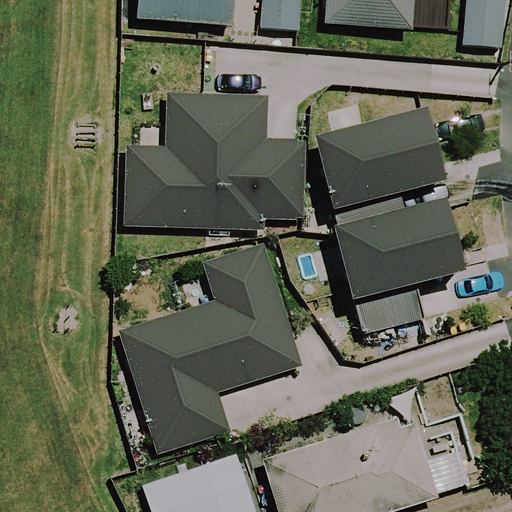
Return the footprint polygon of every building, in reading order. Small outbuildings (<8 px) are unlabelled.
[(235,0),(142,0),(141,24),(234,29),(235,0)] [(304,0),(265,0),(263,32),(302,34),(304,0)] [(327,0),(325,27),(411,34),(413,0),(327,0)] [(504,51),(506,0),(468,0),(465,49),(504,51)] [(373,167),(375,111),(252,105),(248,167),(206,165),(203,212),(287,216),(334,218),(336,165),(373,167)] [(202,251),(140,271),(167,383),(235,379),(233,321),(303,292),(287,216),(202,251)] [(408,511),(434,505),(410,421),(263,463),(277,511),(408,511)] [(253,511),(236,458),(144,488),(151,511),(253,511)]
